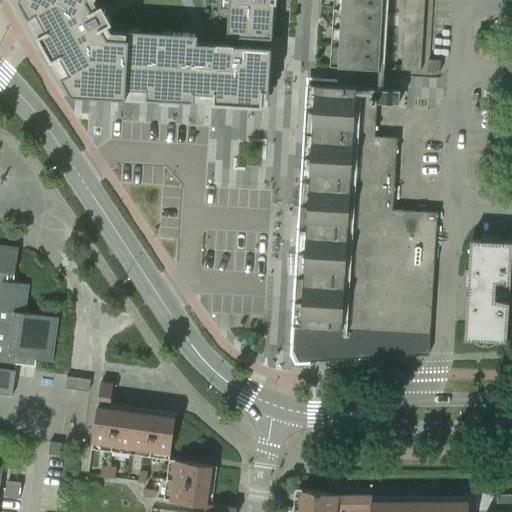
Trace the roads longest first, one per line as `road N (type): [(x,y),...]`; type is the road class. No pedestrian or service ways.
road 1 (tertiary): [(276,407),(220,377),(195,350),(36,115),(0,77)]
road 2 (tertiary): [(511,400),(336,405),(315,414)]
road 3 (tertiary): [(315,414),(378,428),(511,427)]
